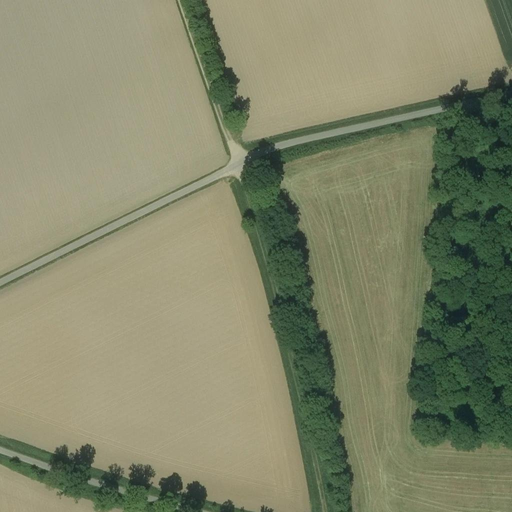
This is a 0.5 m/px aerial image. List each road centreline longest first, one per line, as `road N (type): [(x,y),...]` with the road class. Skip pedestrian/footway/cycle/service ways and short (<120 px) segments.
road 1 (unclassified): [(0,283),(270,146),(511,92)]
road 2 (track): [(324,511),(275,289),(183,0)]
road 3 (unclassified): [(0,449),(200,511)]
